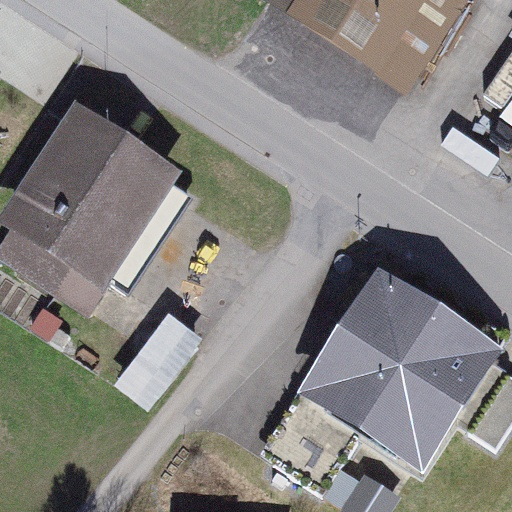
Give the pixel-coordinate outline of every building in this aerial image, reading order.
[(469,0),(321,0),(300,30),(409,108),(481,8),(469,0)] [(0,94),(15,70),(0,60),(0,94)] [(198,192),(86,126),(13,249),(125,315),(198,192)] [(492,376),(380,304),(310,412),(422,484),(492,376)] [(116,390),(150,414),(203,341),(169,317),(116,390)]
